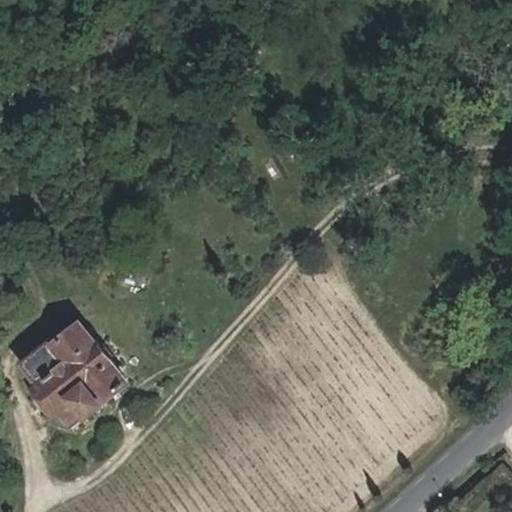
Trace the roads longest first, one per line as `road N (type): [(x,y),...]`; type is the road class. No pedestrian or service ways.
road 1 (unknown): [(37,511),(36,503),(109,459),(182,399),(250,306),(359,198),(424,170),(511,168)]
road 2 (residential): [(511,407),(399,511)]
